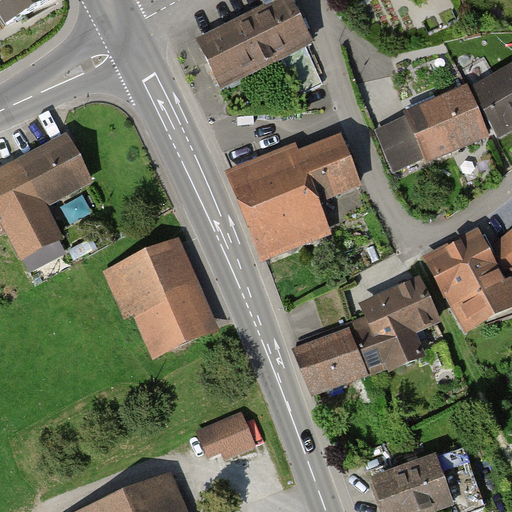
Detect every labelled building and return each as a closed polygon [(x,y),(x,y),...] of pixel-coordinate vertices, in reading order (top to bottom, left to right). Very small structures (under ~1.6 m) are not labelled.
[(0,0),(0,17),(2,16),(8,26),(52,0),(0,0)] [(286,6),(199,48),(221,94),(308,52),(286,6)] [(511,134),(511,72),(468,95),(488,141),(491,146),(511,134)] [(405,122),(406,126),(377,139),(393,177),(425,164),(427,168),(488,141),(468,95),(405,122)] [(68,135),(21,159),(47,209),(94,185),(68,135)] [(364,188),(343,135),(301,152),(298,144),(226,172),(263,264),(335,236),(323,205),(364,188)] [(47,209),(21,159),(0,170),(0,239),(6,236),(20,265),(64,242),(47,209)] [(511,235),(484,257),(498,286),(511,275),(511,235)] [(484,257),(473,238),(425,263),(463,336),(511,311),(498,286),(484,257)] [(214,336),(175,248),(110,276),(148,365),(214,336)] [(362,331),(348,336),(365,379),(385,371),(389,379),(422,366),(412,342),(439,331),(422,287),(355,314),(362,331)] [(365,379),(348,336),(298,354),(312,397),(365,379)] [(258,450),(243,414),(197,433),(208,462),(223,456),(226,462),(258,450)] [(445,511),(448,511),(430,464),(369,487),(378,511),(445,511)] [(187,511),(172,475),(84,511),(187,511)]
